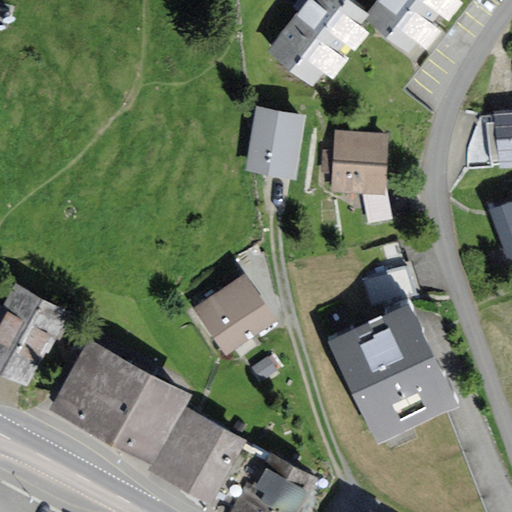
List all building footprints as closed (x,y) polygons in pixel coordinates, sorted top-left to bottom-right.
[(20,4),(0,0),(0,19),(16,23),(20,4)] [(392,17),(387,13),(370,0),(323,0),(284,49),(332,86),(345,69),(357,79),(373,59),(362,51),(368,42),(381,52),(396,33),(386,25),(392,17)] [(397,0),(387,13),(392,17),(434,50),(442,40),(454,49),(470,29),(461,21),(468,13),(479,21),(494,2),(492,0),(397,0)] [(257,100),(246,166),(295,174),(306,108),(257,100)] [(402,136),(343,132),(342,153),(329,153),(328,174),(343,175),(342,192),(399,195),(402,136)] [(511,202),(498,207),(511,246),(511,202)] [(258,276),(200,310),(228,357),(285,323),(258,276)] [(2,304),(0,302),(0,370),(29,386),(71,307),(16,278),(2,304)] [(427,301),(330,339),(371,442),(467,404),(427,301)] [(151,362),(92,329),(51,403),(111,436),(153,459),(186,398),(193,385),(151,362)] [(224,418),(186,398),(153,459),(150,467),(188,487),(211,499),(214,492),(225,498),(254,443),(244,437),(247,430),(224,418)] [(242,511),(315,511),(334,478),(288,453),(270,487),(260,482),(242,511)]
